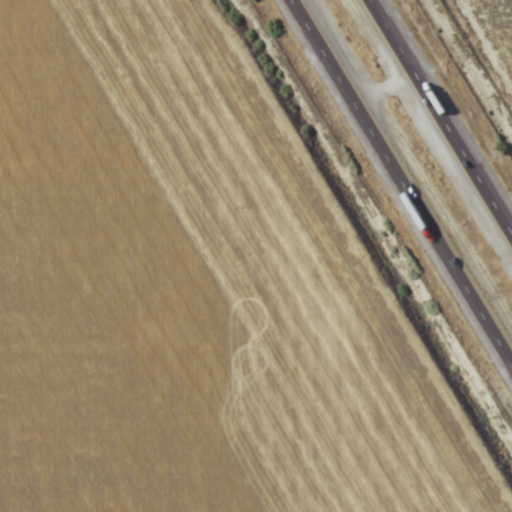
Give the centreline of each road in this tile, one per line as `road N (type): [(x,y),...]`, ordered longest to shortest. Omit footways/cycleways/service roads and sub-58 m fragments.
road 1 (motorway): [(292,0),(511,363)]
road 2 (motorway): [(511,227),(373,0)]
